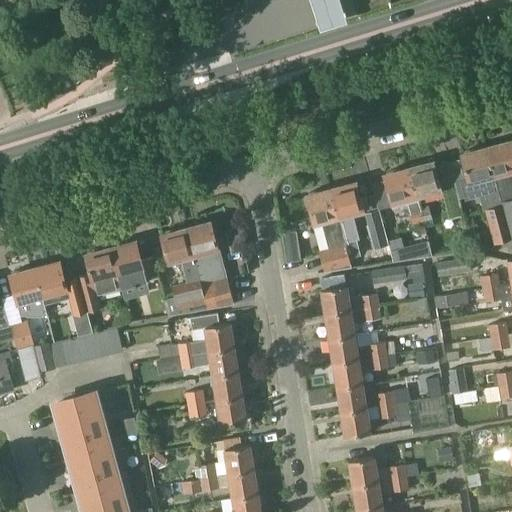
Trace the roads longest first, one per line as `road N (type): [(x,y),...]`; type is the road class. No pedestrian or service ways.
road 1 (tertiary): [(0,151),(482,0)]
road 2 (residential): [(309,511),(253,167)]
road 3 (residential): [(253,167),(511,99)]
road 4 (residential): [(0,233),(253,167)]
